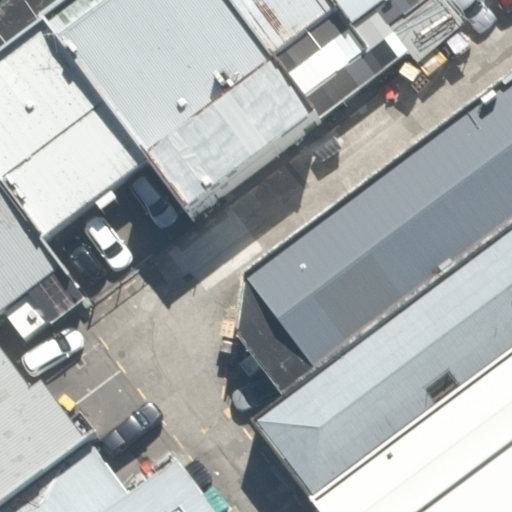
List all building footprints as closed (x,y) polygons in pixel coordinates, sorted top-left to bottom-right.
[(297,100),(222,0),(73,0),(40,25),(142,163),(182,215),(313,120),(297,100)] [(222,0),(297,100),(367,54),(348,33),(389,0),(222,0)] [(142,163),(40,25),(0,56),(0,191),(39,244),(142,163)] [(511,77),(243,281),(237,343),(284,404),(511,233),(511,77)] [(39,244),(0,191),(0,511),(1,511),(87,447),(38,385),(28,392),(0,351),(0,317),(60,275),(39,244)] [(311,508),(511,358),(511,233),(284,404),(253,429),(311,508)] [(313,511),(511,511),(511,358),(311,508),(313,511)] [(128,495),(87,447),(1,511),(211,511),(172,462),(128,495)]
